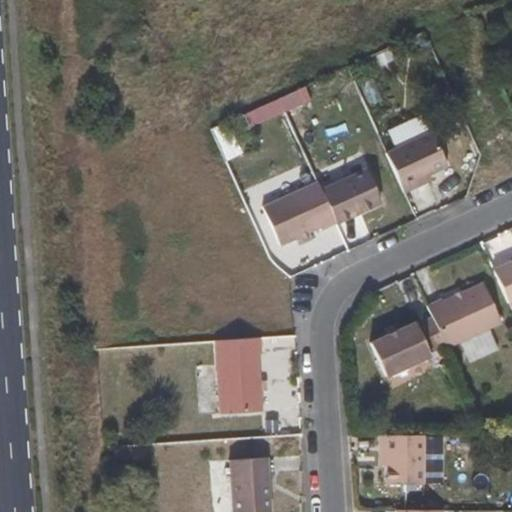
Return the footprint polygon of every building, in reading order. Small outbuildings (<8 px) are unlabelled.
[(308,97),(302,86),(276,98),(281,109),(308,97)] [(281,109),(276,98),(247,111),(252,123),(281,109)] [(247,111),(238,115),(243,127),(252,123),(247,111)] [(428,132),(384,153),(402,191),(416,184),(413,178),(423,174),(444,164),(428,132)] [(377,202),(361,170),(318,189),(333,222),(377,202)] [(416,184),(425,180),(423,174),(413,178),(416,184)] [(318,226),(320,229),(333,222),(318,189),(314,181),(260,206),(279,244),(318,226)] [(511,260),(493,270),(508,304),(511,301),(511,260)] [(443,300),(440,296),(425,303),(431,317),(444,345),(499,320),(481,282),(443,300)] [(418,360),(417,357),(444,345),(431,317),(415,324),(413,321),(369,342),(385,375),(418,360)] [(257,354),(260,354),(258,335),(213,339),(217,412),(260,409),(257,354)] [(421,483),(421,433),(380,434),(378,449),(384,449),(383,483),(421,483)] [(266,511),(270,511),(267,457),(235,458),(237,511),(266,511)]
